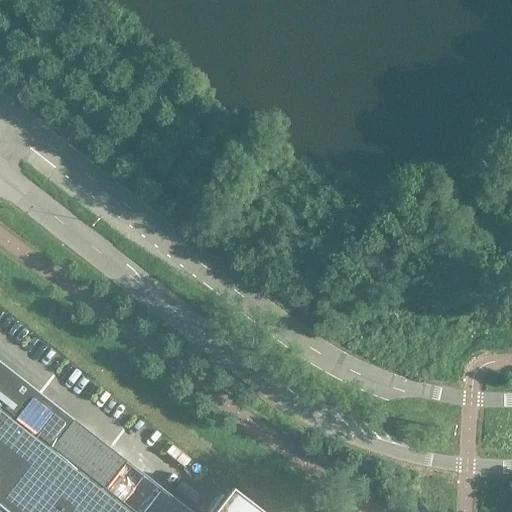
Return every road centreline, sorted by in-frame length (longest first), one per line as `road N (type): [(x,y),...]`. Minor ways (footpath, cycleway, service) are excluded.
road 1 (unclassified): [(0,174),(246,367),(353,438),(431,461),(511,467)]
road 2 (unclassified): [(511,400),(376,382),(314,351),(11,116)]
